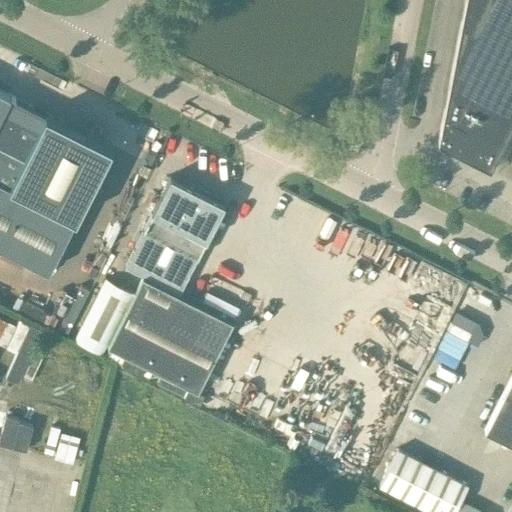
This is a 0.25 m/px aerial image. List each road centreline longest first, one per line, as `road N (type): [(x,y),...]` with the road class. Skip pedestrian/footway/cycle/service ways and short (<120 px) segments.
road 1 (unclassified): [(367,189),(97,53)]
road 2 (residential): [(367,189),(408,0)]
road 3 (unclassified): [(511,262),(367,189)]
